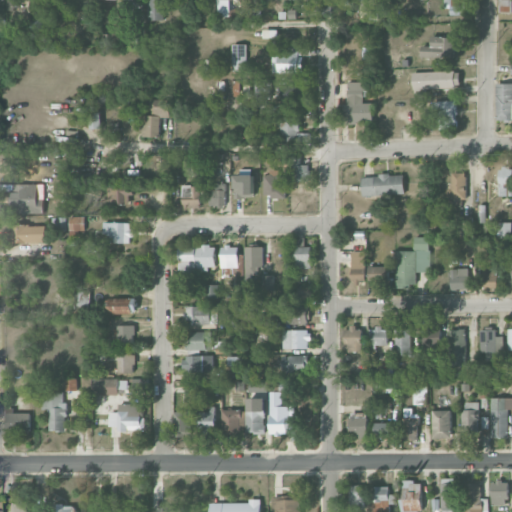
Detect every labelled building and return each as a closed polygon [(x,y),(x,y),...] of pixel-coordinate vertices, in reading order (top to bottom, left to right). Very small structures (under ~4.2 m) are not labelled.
[(147,0),(148,20),(163,20),(163,0),(147,0)] [(229,0),(218,0),(219,14),(229,14),(229,0)] [(242,0),(243,8),(254,8),(254,0),(242,0)] [(463,14),(462,0),(446,0),(447,15),(463,14)] [(511,11),(511,0),(498,0),(498,11),(511,11)] [(312,15),(330,15),(330,2),(312,2),(312,15)] [(31,19),(31,31),(45,30),(44,19),(31,19)] [(421,57),(454,57),(455,37),(431,36),(431,46),(421,45),(421,57)] [(247,44),(233,44),(232,70),(247,70),(247,44)] [(273,72),(303,73),(303,56),(299,56),(299,47),(282,46),(282,54),(273,54),(273,72)] [(423,88),(460,87),(460,70),(413,72),(414,94),(423,94),(423,88)] [(255,93),(270,94),(270,78),(256,78),(255,93)] [(239,80),(232,81),(233,97),(240,96),(239,80)] [(366,82),(348,81),(347,122),(373,123),(374,103),(366,102),(366,82)] [(511,82),(496,83),(496,120),(511,119),(511,82)] [(281,101),(303,101),(303,85),(282,85),(281,101)] [(170,117),(170,99),(148,99),(148,113),(142,113),(141,136),(161,137),(161,117),(170,117)] [(268,99),(258,99),(257,107),(267,107),(268,99)] [(455,100),(436,100),(437,128),(456,128),(455,100)] [(90,113),(90,128),(102,128),(101,113),(90,113)] [(300,116),(279,117),(279,141),(307,140),(307,132),(300,132),(300,116)] [(301,154),(293,154),(293,180),(310,181),(311,165),(301,165),(301,154)] [(511,195),(511,166),(498,167),(499,196),(511,195)] [(263,172),(264,197),(287,196),(286,175),(279,175),(279,172),(263,172)] [(466,173),(450,172),(450,207),(462,207),(462,199),(465,200),(466,173)] [(235,198),(254,198),(253,174),(234,175),(235,198)] [(404,174),(362,175),(362,196),(404,195),(404,174)] [(225,181),(215,181),(215,189),(210,190),(210,207),(225,206),(225,181)] [(43,183),(12,184),(13,212),(44,211),(43,183)] [(202,208),(203,186),(184,185),(183,208),(202,208)] [(131,187),(110,187),(111,204),(132,203),(131,187)] [(78,236),(78,230),(84,230),(84,216),(69,216),(69,236),(78,236)] [(456,229),(473,229),(473,216),(456,216),(456,229)] [(52,218),(53,230),(66,230),(66,217),(52,218)] [(498,235),(511,235),(511,232),(511,221),(498,221),(498,235)] [(108,242),(132,242),(131,222),(103,222),(104,234),(108,234),(108,242)] [(47,242),(46,224),(12,225),(12,243),(47,242)] [(397,287),(417,286),(416,272),(430,272),(430,236),(414,237),(415,250),(396,251),(397,287)] [(311,268),(311,246),(305,246),(305,237),(295,237),(295,268),(311,268)] [(197,245),(179,245),(178,262),(186,262),(186,270),(196,270),(197,245)] [(215,268),(215,245),(197,245),(197,268),(215,268)] [(238,246),(221,246),(222,276),(239,276),(238,246)] [(262,246),(245,246),(246,275),(263,275),(262,246)] [(352,284),(365,284),(366,251),(352,251),(352,284)] [(369,282),(389,281),(389,265),(368,266),(369,282)] [(498,267),(486,267),(485,286),(497,287),(498,267)] [(452,290),(470,289),(469,268),(451,268),(452,290)] [(262,290),(274,290),(273,275),(262,275),(262,290)] [(206,285),(206,298),(218,298),(218,284),(206,285)] [(298,287),(298,299),(314,299),(314,287),(298,287)] [(132,297),(108,298),(109,314),(132,313),(132,297)] [(217,306),(186,306),(187,324),(218,324),(218,312),(217,312),(217,306)] [(309,324),(310,306),(288,306),(287,323),(309,324)] [(118,343),(135,343),(135,325),(117,325),(118,343)] [(345,350),(363,350),(362,327),(345,327),(345,350)] [(389,344),(388,327),(370,328),(370,344),(389,344)] [(428,346),(442,346),(441,327),(428,328),(428,346)] [(398,328),(398,356),(412,355),(411,328),(398,328)] [(503,336),(495,336),(495,328),(480,328),(481,352),(486,352),(486,360),(503,360),(503,336)] [(450,329),(451,365),(466,365),(465,329),(450,329)] [(284,348),(310,348),(310,330),(284,330),(284,348)] [(212,331),(186,331),(187,354),(201,354),(200,350),(213,349),(212,331)] [(118,373),(135,372),(134,351),(117,352),(118,373)] [(206,355),(185,355),(185,372),(206,372),(206,355)] [(309,355),(282,356),(283,370),(309,369),(309,355)] [(398,379),(383,377),(381,391),(396,393),(398,379)] [(78,378),(66,379),(66,390),(78,390),(78,378)] [(127,394),(127,379),(94,378),(93,394),(127,394)] [(133,391),(144,392),(144,379),(133,378),(133,391)] [(428,386),(414,386),(414,402),(428,402),(428,386)] [(63,391),(43,391),(44,409),(49,409),(50,431),(68,430),(67,402),(64,402),(63,391)] [(271,433),(293,433),(292,406),(282,406),(282,392),(270,392),(271,433)] [(509,409),(511,409),(511,397),(492,398),(491,437),(508,437),(509,409)] [(265,398),(247,398),(247,432),(266,432),(265,398)] [(463,436),(480,435),(479,401),(462,402),(463,436)] [(145,404),(119,403),(119,412),(110,412),(110,426),(119,427),(119,429),(144,430),(145,404)] [(31,432),(31,413),(14,413),(14,408),(7,408),(7,432),(31,432)] [(216,410),(199,410),(199,434),(215,434),(216,410)] [(223,432),(245,432),(245,410),(222,410),(223,432)] [(452,437),(451,410),(433,410),(434,438),(452,437)] [(174,411),(175,435),(191,435),(191,411),(174,411)] [(368,437),(367,412),(349,413),(350,437),(368,437)] [(403,419),(404,439),(418,439),(417,419),(403,419)] [(374,436),(391,436),(391,423),(375,422),(374,436)] [(483,511),(482,481),(459,481),(459,478),(441,478),(442,511),(462,511),(461,511),(483,511)] [(423,481),(402,481),(403,511),(417,511),(418,511),(424,511),(423,481)] [(491,481),(492,505),(509,504),(508,481),(491,481)] [(350,506),(365,507),(365,485),(350,484),(350,506)] [(389,486),(374,486),(375,503),(397,503),(397,494),(389,494),(389,486)]
